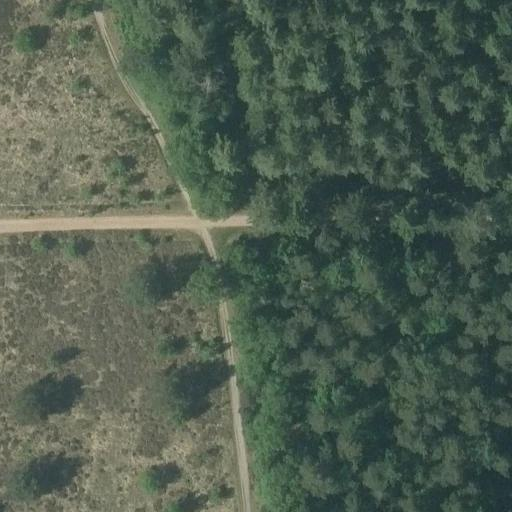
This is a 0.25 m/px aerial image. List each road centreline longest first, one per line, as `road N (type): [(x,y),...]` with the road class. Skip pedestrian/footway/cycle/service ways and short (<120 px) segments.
road 1 (track): [(511,223),(210,221)]
road 2 (track): [(210,221),(0,223)]
